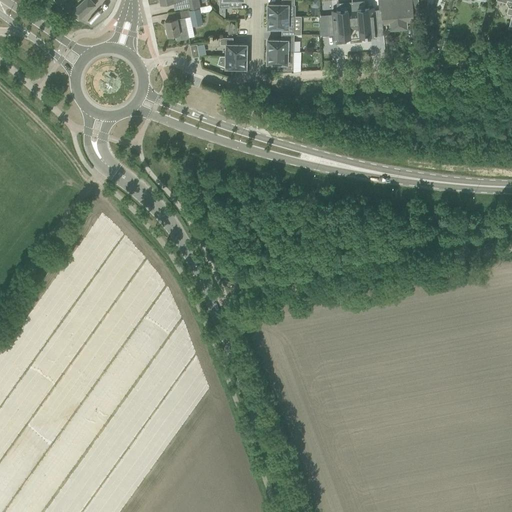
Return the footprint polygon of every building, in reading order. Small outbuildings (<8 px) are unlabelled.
[(90,0),(84,0),(72,12),(79,20),(95,5),(90,0)] [(160,0),(161,3),(171,1),(173,1),(174,9),(190,6),(190,9),(200,7),(198,0),(197,0),(192,1),(191,0),(160,0)] [(294,4),(294,0),(281,0),(282,4),(268,4),(268,7),(267,7),(267,14),(268,14),(268,16),(294,16),(296,16),(296,4),(294,4)] [(378,0),(380,9),(381,9),(381,11),(383,24),(390,24),(391,30),(407,28),(406,22),(413,22),(413,20),(420,20),(418,0),(378,0)] [(511,0),(502,0),(506,1),(506,2),(508,7),(507,13),(511,14),(511,0)] [(358,11),(352,12),(354,27),(354,28),(359,27),(360,34),(365,34),(366,36),(366,37),(368,37),(368,36),(372,35),(372,36),(375,36),(375,35),(376,35),(376,29),(382,28),(383,34),(384,34),(383,24),(381,11),(374,12),(374,7),(368,7),(358,8),(358,11)] [(200,8),(189,10),(190,16),(192,27),(203,25),(200,8)] [(332,16),(327,16),(328,33),(334,33),(334,35),(334,39),(335,39),(339,39),(339,38),(350,37),(349,28),(354,28),(354,27),(352,12),(348,12),(348,9),(337,10),(332,11),(332,14),(332,16)] [(281,34),(294,34),(294,16),(268,16),(268,18),(267,18),(267,25),(268,25),(268,28),(281,28),(281,34)] [(175,19),(165,21),(168,36),(175,35),(176,40),(189,38),(187,28),(185,18),(181,18),(177,19),(175,19)] [(228,26),(227,31),(228,36),(237,34),(237,32),(238,28),(237,27),(231,23),(228,26)] [(267,42),(267,49),(267,51),(294,52),(294,40),(294,34),(281,34),(281,40),(268,39),(268,42),(267,42)] [(233,37),(220,38),(220,44),(226,44),(226,56),(246,56),(246,54),(247,54),(247,47),(247,44),(233,44),(233,37)] [(433,38),(431,46),(439,47),(441,40),(433,38)] [(454,45),(445,41),(441,49),(450,53),(454,45)] [(199,56),(197,43),(190,45),(192,57),(199,56)] [(266,53),(266,60),(267,60),(267,63),(281,63),(281,70),(293,70),(294,63),(301,64),(301,52),(294,52),(267,51),(267,53),(266,53)] [(246,56),(226,56),(226,67),(231,67),(232,67),(246,68),(246,65),(247,65),(247,58),(246,58),(246,56)]
